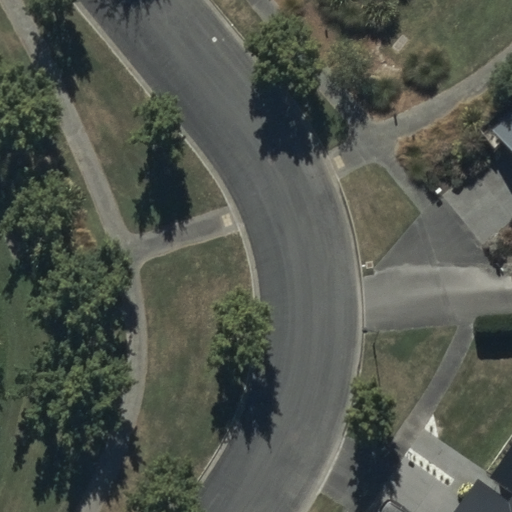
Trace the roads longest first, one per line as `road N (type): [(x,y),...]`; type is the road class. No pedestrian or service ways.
road 1 (residential): [(278,192),(303,262),(311,315),(301,399),(264,511)]
road 2 (residential): [(160,0),(208,64),(278,192)]
